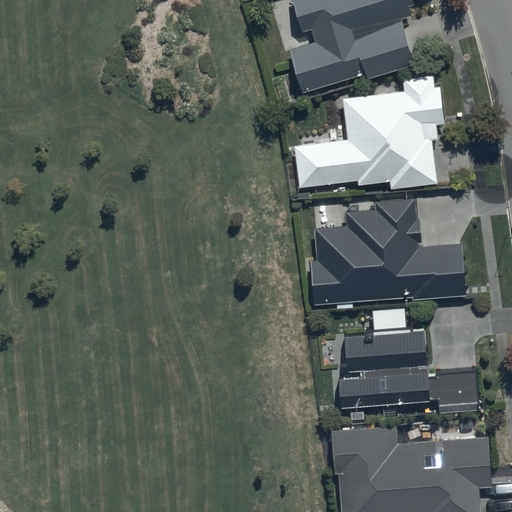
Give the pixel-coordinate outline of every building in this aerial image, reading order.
[(294,0),(304,31),(313,28),(317,43),(291,50),(303,92),(367,73),(368,79),(416,65),(404,20),(414,17),(411,6),(416,4),(414,0),(294,0)] [(301,24),(287,1),(269,12),(283,34),(301,24)] [(406,91),(343,99),(348,138),(294,144),(300,188),(358,180),(359,184),(391,180),(392,190),(440,184),(434,140),(440,139),(439,125),(447,124),(442,86),(436,87),(435,75),(404,79),(406,91)] [(316,304),(413,296),(413,301),(468,297),(464,244),(424,247),(422,219),(418,219),(417,198),(376,202),(377,210),(348,212),(349,227),(317,229),(319,260),(313,261),(316,304)] [(478,371),(429,374),(426,331),(346,336),(348,371),(361,370),(362,377),(339,379),(341,408),(431,402),(431,400),(441,399),(442,413),(480,410),(478,371)] [(343,511),(482,511),(481,488),(494,487),(491,437),(400,444),(398,426),(333,431),(336,473),(341,473),(343,511)]
